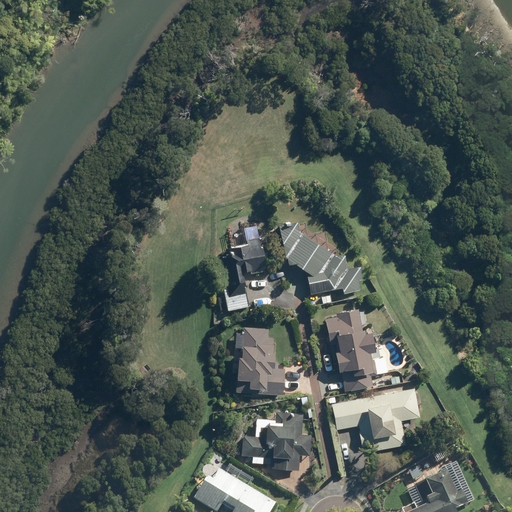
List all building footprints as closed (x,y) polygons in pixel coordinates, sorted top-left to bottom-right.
[(359,265),(357,264),(346,264),(345,256),(288,221),(279,235),(284,256),(313,274),(307,276),(310,295),(334,287),(343,292),(359,290),(359,265)] [(260,242),(259,242),(257,237),(238,242),(239,248),(219,253),(225,275),(228,287),(222,288),(228,310),(249,305),(240,272),(266,264),(260,242)] [(325,318),(331,343),(336,342),(338,349),(333,350),(337,370),(349,367),(351,375),(374,370),(370,350),(373,349),(369,331),(363,332),(358,311),(358,308),(336,312),(337,316),(325,318)] [(242,325),(241,356),(237,355),(236,378),(241,378),(249,378),(248,386),(262,386),(261,393),(282,394),(284,368),(270,368),(272,336),(268,336),(268,327),(242,325)] [(420,416),(419,413),(414,386),(331,403),(336,429),(356,425),(362,453),(405,444),(400,420),(420,416)] [(298,470),(298,466),(299,453),(310,454),(311,433),(301,432),(301,421),(302,412),(271,410),(270,419),(255,417),(254,435),(243,434),(242,453),(252,454),(252,462),(270,464),(270,467),(298,470)] [(269,511),(275,502),(247,485),(251,478),(223,461),(219,469),(214,465),(213,467),(206,463),(200,473),(207,477),(199,489),(193,499),(214,511),(216,511),(222,503),(233,509),(230,511),(269,511)] [(424,496),(427,504),(408,511),(454,511),(453,509),(466,503),(461,491),(454,494),(443,470),(424,478),(431,494),(424,496)]
